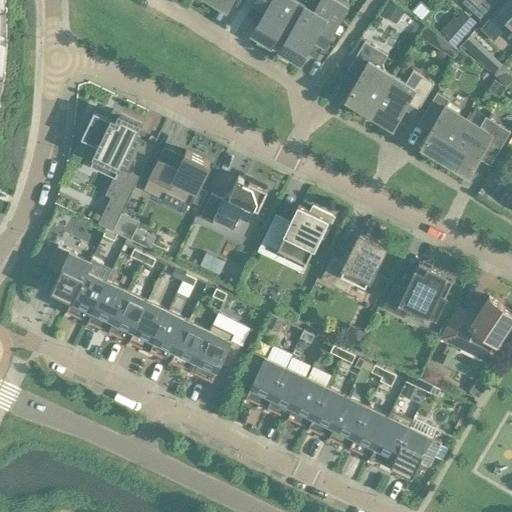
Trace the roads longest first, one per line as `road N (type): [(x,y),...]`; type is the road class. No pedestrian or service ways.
road 1 (residential): [(51,60),(106,71),(289,160)]
road 2 (residential): [(289,160),(511,271)]
road 3 (residential): [(385,511),(162,404)]
road 4 (residential): [(289,160),(312,104),(158,5)]
road 5 (residential): [(0,254),(17,227),(45,131),(51,60)]
road 6 (residential): [(162,404),(44,347),(19,300)]
road 7 (residential): [(0,395),(135,458)]
road 8 (residential): [(135,458),(250,511)]
